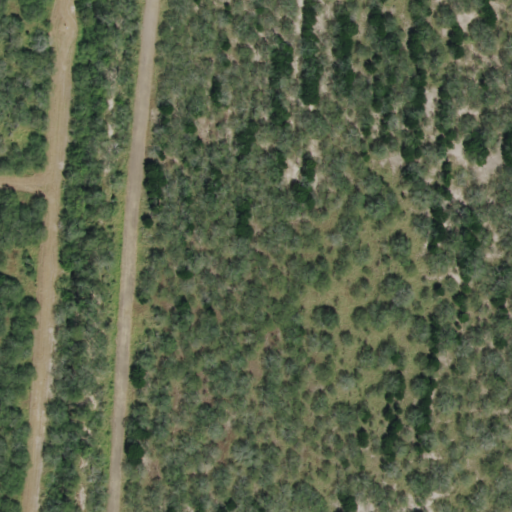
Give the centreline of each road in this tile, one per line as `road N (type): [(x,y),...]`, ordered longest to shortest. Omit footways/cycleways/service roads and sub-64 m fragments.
road 1 (residential): [(155,0),(104,511)]
road 2 (residential): [(42,0),(8,511)]
